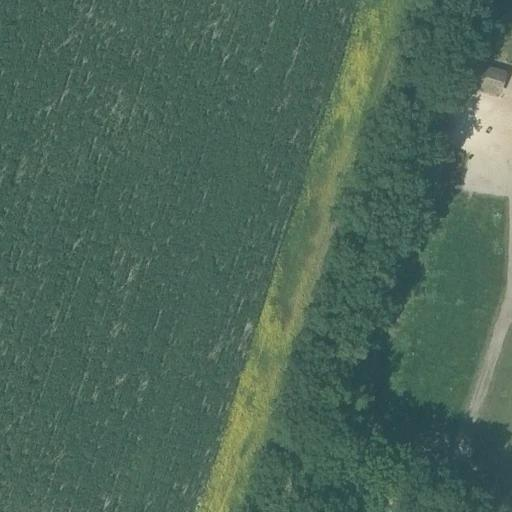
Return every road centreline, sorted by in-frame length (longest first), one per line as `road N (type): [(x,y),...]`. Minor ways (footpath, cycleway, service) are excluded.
road 1 (track): [(292,462),(441,0)]
road 2 (track): [(403,511),(292,462)]
